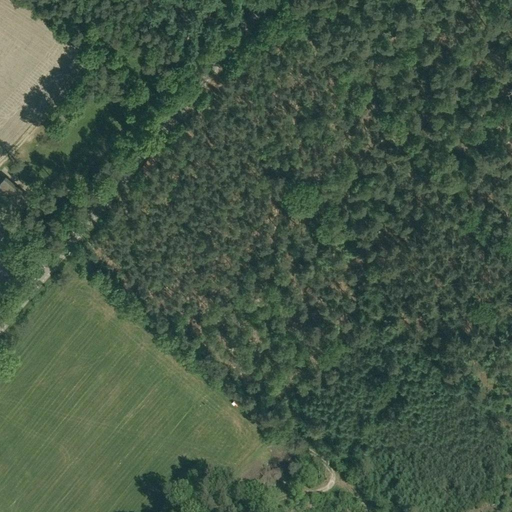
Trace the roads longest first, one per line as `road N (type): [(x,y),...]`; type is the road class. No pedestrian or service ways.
road 1 (tertiary): [(0,327),(269,0)]
road 2 (track): [(371,511),(326,465),(69,251)]
road 3 (track): [(272,0),(511,241)]
road 4 (track): [(0,163),(87,60),(72,31),(21,0)]
